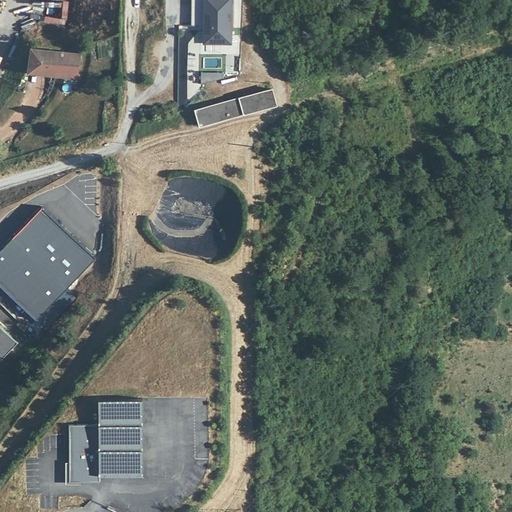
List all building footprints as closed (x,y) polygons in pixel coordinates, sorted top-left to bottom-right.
[(60,10),(69,9),(67,0),(63,0),(59,0),(60,10)] [(231,0),(191,0),(191,25),(209,25),(209,42),(231,42),(231,0)] [(47,11),(45,17),(60,24),(63,18),(47,11)] [(37,66),(40,48),(40,46),(33,44),(29,71),(56,75),(57,73),(57,69),(37,66)] [(81,54),(40,48),(37,66),(57,69),(57,73),(78,76),(81,54)] [(219,80),(217,74),(200,73),(202,85),(219,80)] [(278,102),(273,84),(195,106),(200,123),(278,102)] [(42,204),(0,247),(0,283),(35,317),(95,256),(42,204)] [(0,359),(18,342),(0,323),(0,359)] [(70,424),(70,482),(100,482),(100,476),(143,476),(144,397),(100,397),(100,424),(70,424)]
